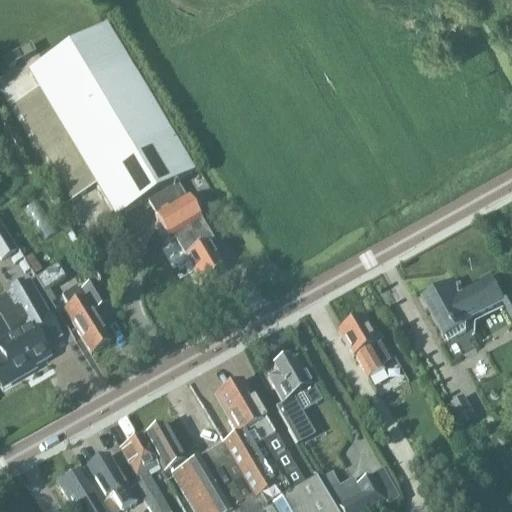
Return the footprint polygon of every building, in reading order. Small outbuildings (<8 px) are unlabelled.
[(106,28),(28,75),(116,221),(147,202),(179,183),(194,174),(106,28)] [(179,183),(147,202),(156,217),(155,218),(171,244),(175,241),(186,259),(202,287),(225,273),(209,245),(196,224),(201,221),(179,183)] [(0,228),(0,259),(2,262),(16,254),(0,228)] [(57,270),(37,282),(45,295),(64,282),(57,270)] [(423,303),(444,341),(469,328),(467,326),(504,305),(490,280),(463,295),(462,293),(460,294),(457,288),(449,293),(447,289),(423,303)] [(95,284),(80,293),(93,313),(99,310),(108,304),(95,284)] [(35,370),(50,361),(42,349),(59,339),(29,288),(6,301),(14,314),(0,322),(0,387),(3,394),(37,374),(35,370)] [(76,289),(61,298),(69,310),(64,313),(91,357),(110,345),(97,322),(104,317),(99,310),(93,313),(80,293),(79,294),(76,289)] [(384,372),(381,367),(389,363),(379,346),(382,345),(375,334),(371,337),(363,322),(338,335),(353,361),(354,360),(367,382),(384,372)] [(276,375),(268,380),(283,407),(276,411),(297,447),(314,437),(302,415),(294,401),(314,390),(299,362),(297,363),(298,365),(294,367),(293,365),(291,366),(288,362),(287,363),(275,370),(273,371),(276,375)] [(302,488),(243,385),(216,400),(239,439),(225,447),(261,511),(331,511),(314,481),(302,488)] [(463,399),(451,405),(463,426),(474,420),(463,399)] [(188,468),(166,429),(144,441),(161,470),(169,466),(175,476),(188,468)] [(141,441),(120,453),(129,468),(129,467),(137,480),(148,473),(157,468),(141,441)] [(261,511),(225,447),(188,468),(175,476),(172,477),(191,511),(261,511)] [(86,475),(105,507),(114,501),(120,511),(126,511),(135,507),(109,462),(86,475)] [(137,480),(134,482),(150,511),(169,511),(148,473),(137,480)] [(104,511),(83,475),(59,489),(72,511),(104,511)] [(362,496),(339,508),(340,511),(369,511),(386,503),(373,479),(357,487),(362,496)]
